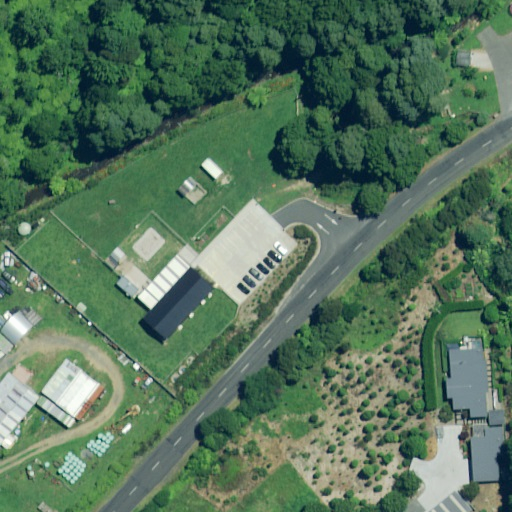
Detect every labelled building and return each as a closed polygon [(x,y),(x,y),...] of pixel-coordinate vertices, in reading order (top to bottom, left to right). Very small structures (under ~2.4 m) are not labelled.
[(470,43),(443,42),(443,60),(455,60),(455,66),(469,66),(469,53),(470,43)] [(290,96),(277,97),(278,108),(291,107),(290,96)] [(0,344),(9,336),(1,329),(0,330),(0,344)] [(485,360),(485,348),(463,347),(463,350),(450,349),(449,397),(455,397),(455,409),(472,409),(472,416),(486,417),(488,360),(485,360)] [(106,387),(69,358),(42,392),(79,421),(106,387)] [(0,447),(40,398),(9,373),(0,384),(0,447)] [(56,407),(48,400),(23,433),(31,439),(56,407)] [(505,425),(504,410),(489,408),(489,425),(505,425)] [(117,439),(131,421),(125,416),(122,420),(117,416),(111,425),(114,427),(109,433),(117,439)] [(504,454),(503,427),(487,428),(487,437),(472,438),(474,481),(498,480),(497,454),(504,454)] [(469,511),(473,510),(457,490),(430,511),(469,511)]
